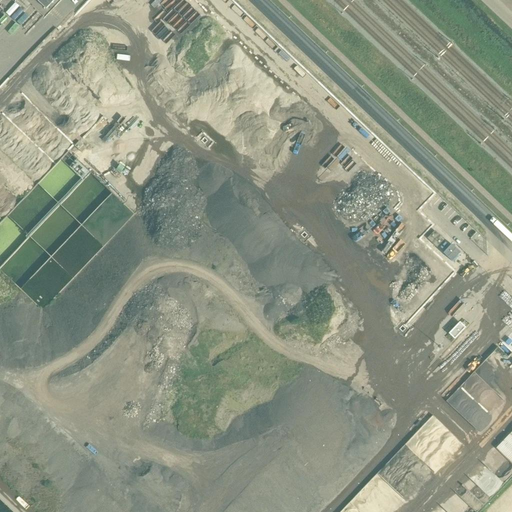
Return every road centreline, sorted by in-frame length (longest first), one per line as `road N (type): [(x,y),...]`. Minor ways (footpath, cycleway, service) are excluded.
road 1 (unknown): [(0,104),(60,56),(104,56),(166,124),(307,238),(356,353)]
road 2 (unclassified): [(258,0),(511,241)]
road 3 (unknown): [(108,330),(151,272),(188,261),(275,333),(356,353)]
road 4 (unknown): [(108,330),(145,363),(152,388),(94,470)]
road 5 (unknown): [(419,386),(317,511)]
road 6 (unknown): [(511,270),(419,386)]
